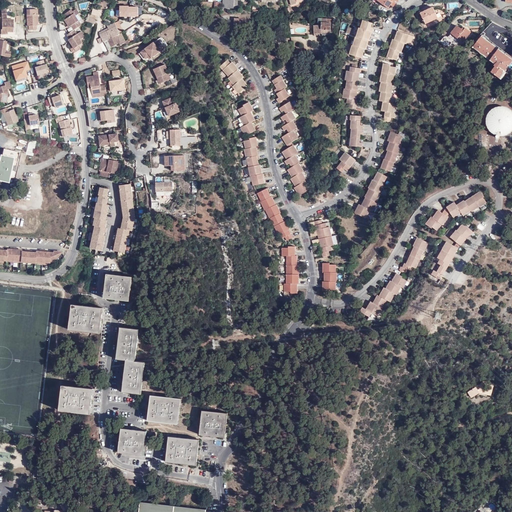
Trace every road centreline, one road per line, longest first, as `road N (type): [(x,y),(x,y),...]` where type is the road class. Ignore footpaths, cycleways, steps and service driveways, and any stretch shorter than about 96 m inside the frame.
road 1 (residential): [(451,276),(498,213),(498,190),(474,180),(421,204),(381,270),(356,294),(309,301)]
road 2 (residential): [(103,266),(101,301),(116,315),(104,417),(109,455),(134,469),(219,482)]
road 3 (residential): [(70,79),(86,136),(74,249),(48,276),(0,274)]
road 4 (residential): [(297,216),(343,194),(374,148),(368,68),(385,27)]
road 5 (residential): [(297,216),(277,179),(256,77),(212,35)]
road 6 (residential): [(219,482),(222,461),(266,394),(278,352),(309,301)]
road 7 (residential): [(68,72),(105,58),(129,66),(129,127),(142,168)]
